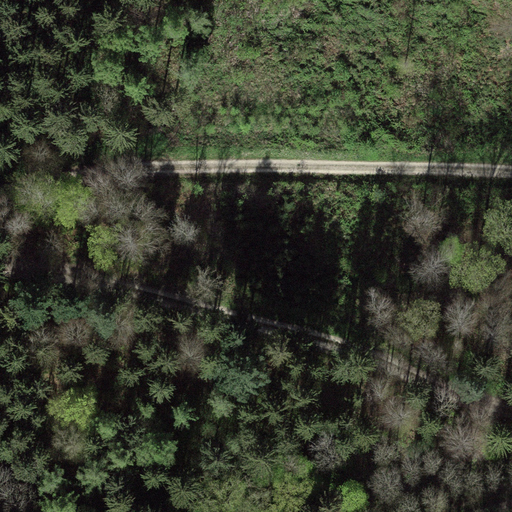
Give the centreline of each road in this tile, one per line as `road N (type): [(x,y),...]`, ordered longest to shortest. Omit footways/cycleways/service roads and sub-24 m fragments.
road 1 (track): [(0,265),(188,304),(511,410)]
road 2 (track): [(511,170),(282,161),(128,167),(0,186)]
